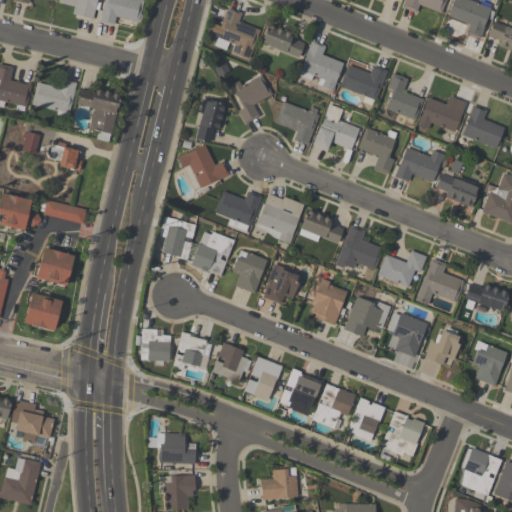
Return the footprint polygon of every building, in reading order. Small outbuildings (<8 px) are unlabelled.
[(92,19),(72,14),(74,6),(58,2),(58,0),(96,0),(96,1),(100,2),(98,10),(95,9),(92,19)] [(142,0),(137,21),(116,16),(114,24),(99,21),(103,0),(142,0)] [(444,0),(403,0),(401,7),(416,13),(419,4),(440,12),(444,0)] [(493,11),(489,10),(489,8),(468,0),(452,0),(447,16),(468,23),(465,32),(479,37),(486,18),(490,19),(493,11)] [(259,30),(237,21),(240,12),(226,7),(219,26),(213,24),(209,34),(213,36),(210,44),(225,50),(228,42),(233,44),(229,53),(248,59),(259,30)] [(511,51),(497,45),(499,40),(486,35),(492,21),(511,29),(511,51)] [(297,57),(259,43),(267,23),(292,32),(290,38),(302,42),(297,57)] [(342,63),(321,55),(324,46),(311,40),(297,75),(310,80),(312,75),(318,78),(316,84),(321,85),(320,86),(331,90),(342,63)] [(9,80),(31,85),(25,107),(24,106),(23,111),(15,109),(16,104),(4,101),(2,107),(0,106),(0,63),(12,67),(9,80)] [(374,99),(338,85),(346,64),(347,64),(368,73),(371,64),(386,70),(374,99)] [(422,99),(402,91),(406,79),(391,73),(385,87),(391,90),(384,108),(385,108),(414,119),(422,99)] [(259,116),(244,124),(237,111),(242,107),(230,85),(238,81),(241,86),(261,75),(271,94),(252,105),(259,116)] [(36,82),(59,87),(61,79),(76,82),(69,113),(31,104),(36,82)] [(76,103),(80,88),(93,92),(94,86),(121,93),(111,134),(88,128),(93,108),(89,107),(76,103)] [(453,131),(429,122),(427,129),(416,125),(427,97),(444,104),(448,95),(464,102),(453,131)] [(195,138),(205,99),(225,104),(218,130),(213,129),(209,142),(195,138)] [(293,139),(296,131),(274,123),(282,102),(318,115),(307,145),(293,139)] [(350,149),(329,141),(326,150),(312,144),(319,126),(320,127),(328,104),(342,109),(338,120),(358,128),(350,149)] [(502,127),(482,119),(485,111),(471,106),(460,135),(494,148),(502,127)] [(396,133),(394,139),(389,151),(390,152),(389,155),(391,155),(389,158),(393,159),(388,174),(372,168),(377,156),(357,148),(365,127),(385,136),(388,130),(396,133)] [(21,151),(24,138),(22,137),(23,132),(26,133),(26,131),(39,134),(34,154),(21,151)] [(48,158),(53,140),(65,143),(64,146),(78,150),(76,156),(79,157),(78,160),(81,161),(79,171),(58,165),(59,161),(48,158)] [(177,157),(187,152),(187,153),(204,145),(213,165),(222,161),(228,175),(216,181),(215,180),(199,188),(188,165),(182,168),(177,157)] [(432,182),(410,174),(407,182),(393,177),(397,166),(398,166),(405,148),(430,157),(432,150),(443,154),(440,163),(439,163),(432,182)] [(478,187),(470,207),(445,197),(447,192),(434,187),(440,172),(478,187)] [(511,176),(511,221),(511,224),(481,211),(488,193),(483,191),(485,183),(497,188),(503,173),(511,176)] [(213,212),(222,191),(243,199),(247,191),(261,197),(249,227),(248,226),(245,232),(226,224),(228,218),(213,212)] [(31,200),(28,213),(31,212),(37,213),(40,218),(39,223),(33,226),(28,225),(26,222),(24,230),(0,223),(0,195),(1,192),(31,200)] [(289,244),(273,238),(264,231),(255,227),(257,224),(256,223),(263,204),(267,194),(281,199),(283,196),(303,204),(291,234),(292,235),(289,244)] [(82,224),(42,214),(46,200),(85,209),(82,224)] [(298,234),(300,229),(299,229),(306,209),(332,218),(330,224),(342,228),(337,244),(318,237),(316,242),(298,234)] [(194,225),(191,239),(184,237),(183,241),(190,243),(186,260),(174,258),(174,256),(161,253),(164,237),(159,236),(163,216),(185,222),(184,223),(194,225)] [(363,231),(360,240),(382,248),(373,270),(355,262),(353,269),(344,265),(343,268),(334,265),(349,225),(363,231)] [(220,276),(190,265),(203,232),(210,235),(211,232),(234,240),(227,257),(221,255),(219,260),(225,262),(220,276)] [(73,255),(66,285),(36,278),(44,247),(73,255)] [(238,274),(230,271),(236,257),(237,257),(240,250),(246,252),(266,260),(258,279),(259,280),(253,294),(233,286),(238,274)] [(376,275),(384,254),(405,262),(410,250),(425,256),(419,272),(414,270),(407,287),(376,275)] [(445,264),(442,272),(463,281),(455,302),(431,293),(426,305),(414,300),(431,258),(445,264)] [(280,304),(262,297),(267,283),(266,282),(273,264),(283,268),(282,270),(290,273),(297,275),(294,282),(297,284),(291,299),(283,296),(280,304)] [(0,305),(8,271),(0,269),(0,305)] [(346,291),(333,325),(313,317),(315,313),(311,311),(313,304),(310,303),(315,290),(313,289),(318,277),(329,282),(328,285),(346,291)] [(463,299),(468,284),(481,288),(483,283),(509,292),(502,312),(473,302),(470,310),(463,307),(465,299),(463,299)] [(23,323),(32,292),(61,301),(53,331),(23,323)] [(342,329),(344,324),(345,325),(356,296),(372,303),(373,300),(390,307),(381,329),(376,327),(375,331),(365,327),(364,329),(362,328),(359,336),(342,329)] [(413,357),(393,350),(398,338),(391,335),(392,332),(386,330),(392,313),(398,315),(399,313),(426,323),(418,343),(419,343),(413,357)] [(441,330),(444,331),(446,327),(456,331),(455,335),(458,336),(456,343),(459,344),(452,360),(445,357),(441,365),(423,357),(430,341),(433,343),(437,334),(439,335),(441,330)] [(139,360),(140,348),(146,348),(146,343),(140,343),(141,329),(155,330),(155,336),(160,336),(160,335),(169,336),(168,361),(139,360)] [(211,344),(204,370),(182,365),(181,370),(171,367),(175,354),(181,356),(183,351),(176,349),(180,332),(189,334),(188,336),(205,340),(205,343),(211,344)] [(246,359),(237,382),(210,372),(215,360),(222,363),(223,359),(216,356),(222,343),(242,351),(240,356),(246,359)] [(474,378),(478,367),(471,364),(476,349),(483,352),(486,344),(506,352),(498,372),(499,372),(494,386),(474,378)] [(242,391),(247,379),(257,382),(258,378),(249,374),(256,356),(282,366),(275,382),(274,381),(266,401),(242,391)] [(511,393),(503,390),(505,385),(505,386),(511,367),(511,393)] [(307,416),(286,408),(287,406),(278,402),(283,389),(290,392),(292,388),(285,385),(291,369),(300,372),(299,374),(319,382),(318,384),(319,384),(307,416)] [(332,429),(310,420),(317,403),(323,405),(325,401),(319,399),(325,384),(338,389),(338,388),(354,395),(345,417),(338,414),(332,429)] [(6,420),(0,418),(0,396),(11,399),(6,420)] [(369,441),(345,432),(350,420),(357,423),(359,418),(352,416),(359,398),(368,401),(367,404),(370,405),(371,403),(384,408),(378,423),(377,423),(369,441)] [(43,411),(41,416),(53,419),(48,439),(35,435),(33,444),(20,441),(23,432),(14,430),(16,423),(10,422),(12,411),(14,405),(15,400),(35,404),(33,409),(43,411)] [(411,456),(402,453),(401,456),(379,448),(386,430),(392,433),(393,428),(387,426),(393,411),(406,416),(406,418),(411,420),(412,418),(423,422),(415,443),(416,444),(411,456)] [(193,465),(188,464),(158,463),(159,448),(155,448),(156,433),(184,434),(183,443),(194,444),(193,465)] [(500,460),(494,475),(489,473),(487,477),(493,479),(486,496),(484,495),(482,500),(472,496),(474,491),(464,487),(464,486),(460,485),(463,470),(462,469),(471,448),(488,454),(487,455),(500,460)] [(40,463),(30,505),(0,498),(0,489),(3,477),(4,477),(6,468),(14,469),(16,458),(22,459),(22,458),(40,463)] [(492,494),(503,466),(505,461),(511,463),(511,498),(510,501),(492,494)] [(259,480),(272,479),(271,470),(286,469),(285,468),(295,467),(295,476),(297,497),(261,500),(259,480)] [(169,476),(193,475),(194,490),(191,490),(192,497),(187,498),(188,509),(165,510),(163,483),(169,483),(169,476)] [(452,511),(454,498),(466,500),(479,505),(479,509),(478,509),(478,511),(452,511)] [(373,511),(374,504),(333,503),(333,511),(326,511),(373,511)]
